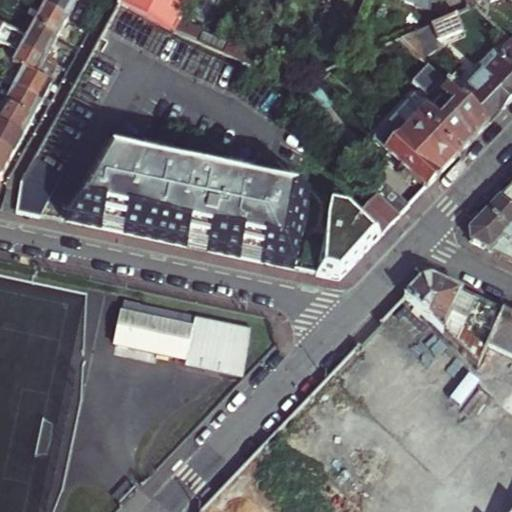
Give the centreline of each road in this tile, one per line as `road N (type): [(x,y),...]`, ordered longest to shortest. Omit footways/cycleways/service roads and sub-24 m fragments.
road 1 (residential): [(0,230),(334,308),(344,317)]
road 2 (residential): [(344,317),(163,508)]
road 3 (residential): [(511,141),(412,246)]
